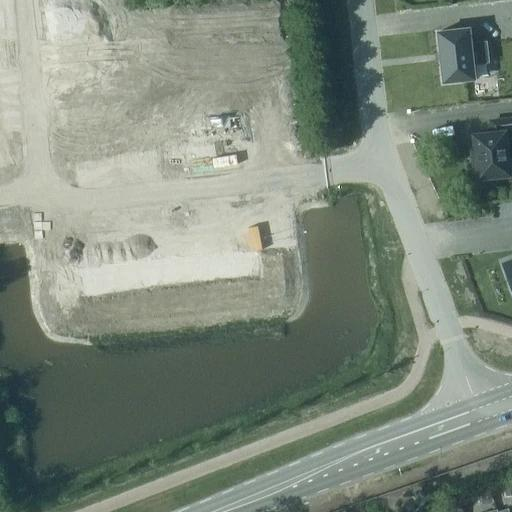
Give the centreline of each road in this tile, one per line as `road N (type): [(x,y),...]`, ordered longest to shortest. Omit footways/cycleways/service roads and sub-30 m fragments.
road 1 (residential): [(383,161),(123,196),(39,191)]
road 2 (primary): [(217,511),(482,414)]
road 3 (unclassified): [(482,414),(383,161)]
road 4 (residential): [(39,191),(20,0)]
road 5 (unclassified): [(383,161),(360,0)]
